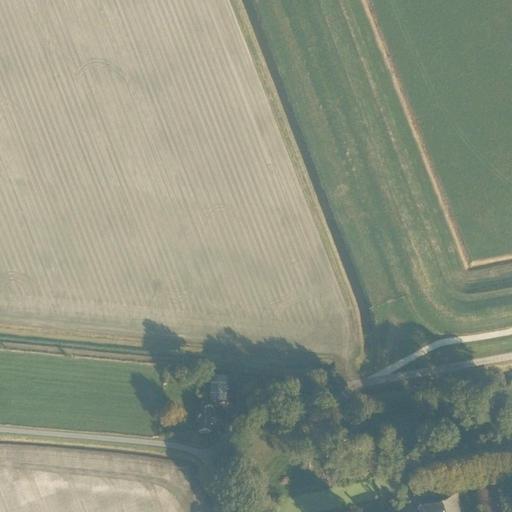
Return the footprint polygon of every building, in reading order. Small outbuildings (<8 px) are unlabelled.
[(227,379),(210,378),(210,403),(226,403),(227,379)] [(289,388),(298,389),(298,382),(289,381),(289,388)] [(213,407),(197,407),(196,415),(196,424),(199,424),(199,434),(211,434),(211,427),(212,427),(212,420),(213,420),(213,407)] [(503,511),(495,488),(472,496),(477,511),(503,511)] [(463,511),(458,496),(418,509),(419,511),(463,511)]
